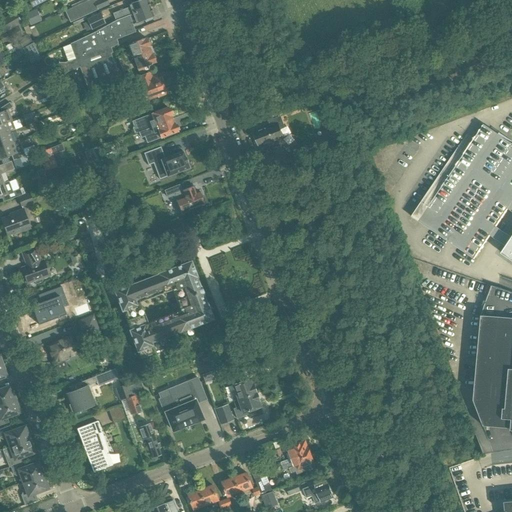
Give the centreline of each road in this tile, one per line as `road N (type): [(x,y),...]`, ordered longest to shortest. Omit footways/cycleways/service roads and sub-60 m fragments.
road 1 (tertiary): [(331,410),(171,0)]
road 2 (tertiary): [(72,507),(331,410)]
road 3 (residential): [(72,507),(0,309)]
road 4 (unknown): [(437,222),(423,206),(476,124)]
